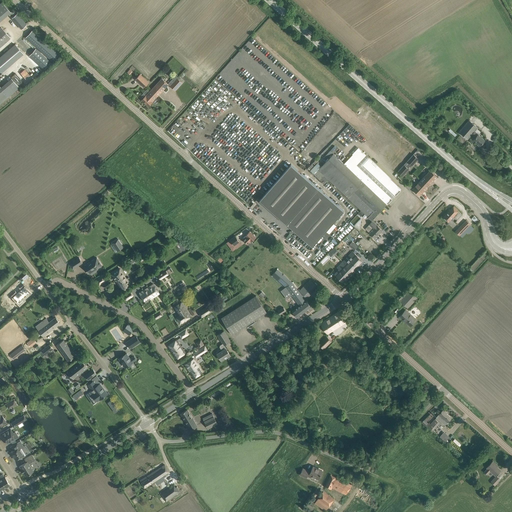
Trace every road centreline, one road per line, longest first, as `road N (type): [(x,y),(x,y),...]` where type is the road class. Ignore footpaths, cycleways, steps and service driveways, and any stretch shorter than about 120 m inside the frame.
road 1 (unclassified): [(342,299),(13,0)]
road 2 (residential): [(147,423),(166,441),(282,434),(359,465),(445,391)]
road 3 (primary): [(487,188),(268,0)]
road 4 (tertiary): [(342,299),(452,188),(480,206),(492,240),(504,249)]
road 5 (residential): [(46,287),(59,281),(140,325),(190,389)]
road 6 (tertiary): [(194,394),(342,299)]
road 7 (unclassified): [(147,423),(46,287)]
road 8 (tertiary): [(23,493),(147,423)]
road 9 (unclassified): [(445,391),(342,299)]
road 10 (unknown): [(403,229),(402,186),(359,142),(344,153)]
